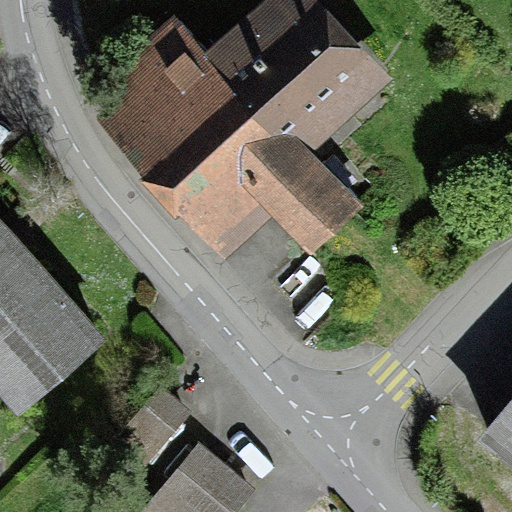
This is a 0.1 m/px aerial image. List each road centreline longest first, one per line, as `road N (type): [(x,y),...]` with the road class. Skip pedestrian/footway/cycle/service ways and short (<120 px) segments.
road 1 (residential): [(26,0),(27,38),(87,175),(339,449)]
road 2 (residential): [(511,269),(339,449)]
